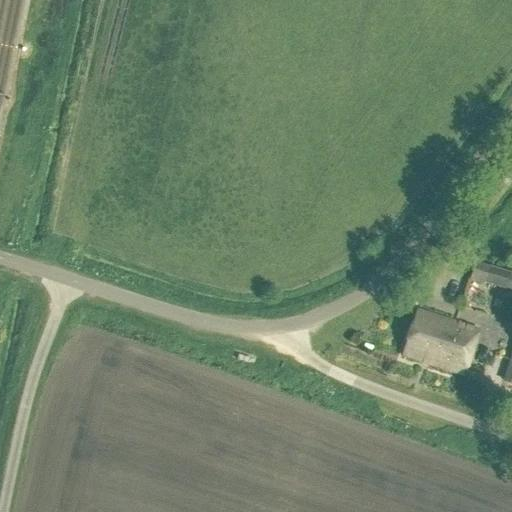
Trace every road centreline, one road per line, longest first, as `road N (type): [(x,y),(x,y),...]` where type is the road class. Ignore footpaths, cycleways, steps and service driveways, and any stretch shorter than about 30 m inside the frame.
road 1 (unclassified): [(293,325),(347,302),(404,257),(511,112)]
road 2 (unclassified): [(66,279),(26,395),(3,511)]
road 3 (unclassified): [(293,325),(245,330),(66,279)]
